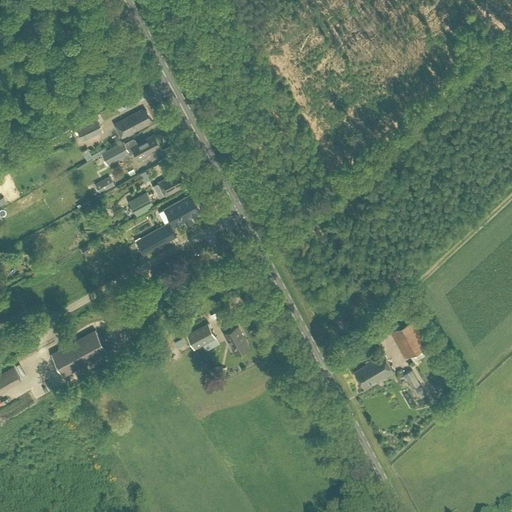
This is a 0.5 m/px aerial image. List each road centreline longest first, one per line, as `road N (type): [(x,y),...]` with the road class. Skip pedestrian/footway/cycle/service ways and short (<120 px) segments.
road 1 (primary): [(397,511),(238,213)]
road 2 (unclassified): [(238,213),(0,345)]
road 3 (primary): [(238,213),(124,0)]
road 4 (track): [(0,150),(144,69)]
